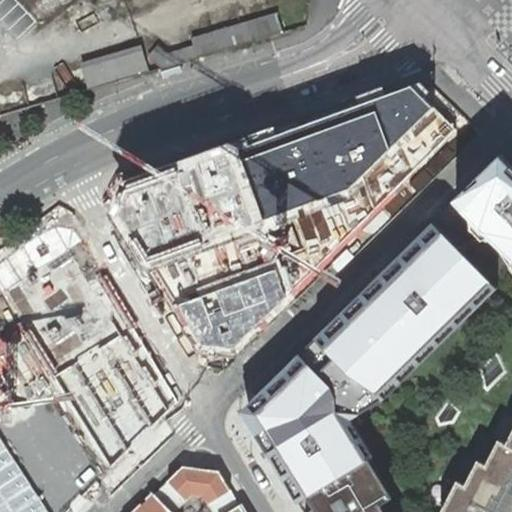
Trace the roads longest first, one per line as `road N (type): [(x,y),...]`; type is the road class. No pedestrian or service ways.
road 1 (residential): [(511,118),(212,406)]
road 2 (residential): [(212,406),(59,155)]
road 3 (tertiary): [(59,155),(166,111),(270,83)]
road 4 (tertiary): [(270,83),(362,63),(446,20)]
road 5 (unknown): [(5,51),(174,0)]
road 6 (residential): [(212,406),(101,511)]
road 7 (tertiary): [(382,0),(270,83)]
road 8 (residential): [(276,511),(212,406)]
